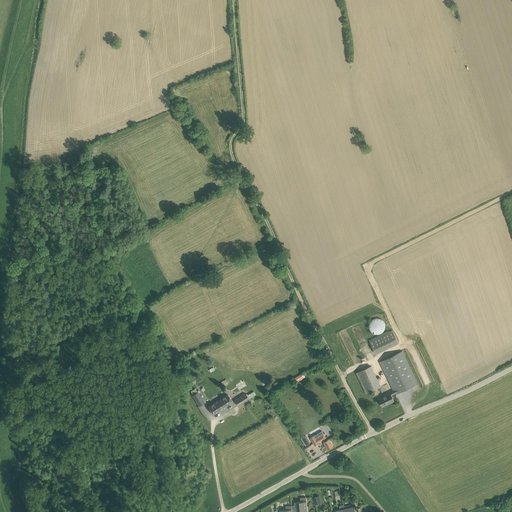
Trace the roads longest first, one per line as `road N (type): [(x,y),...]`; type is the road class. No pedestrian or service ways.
road 1 (track): [(234,0),(243,122),(230,140),(232,154),(373,432)]
road 2 (track): [(511,192),(366,265),(403,345),(341,375)]
road 3 (unclassified): [(231,511),(373,432),(511,368)]
